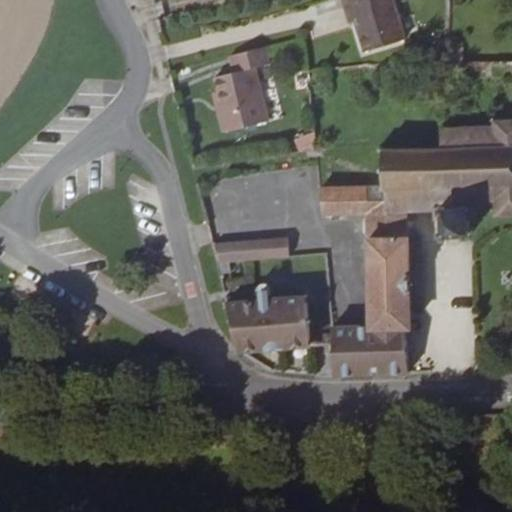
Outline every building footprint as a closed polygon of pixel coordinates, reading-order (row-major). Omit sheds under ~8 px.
[(349,0),(353,11),(361,9),(373,50),(410,38),(398,0),(349,0)] [(268,48),(234,56),(237,72),(217,77),(221,92),(225,111),(217,112),(222,133),(266,124),(255,69),(272,65),(268,48)] [(225,111),(221,92),(213,94),(217,112),(225,111)] [(497,123),(448,126),(445,126),(445,145),(391,147),(386,142),(382,147),(386,150),(387,165),(383,165),(383,171),(387,170),(388,183),(389,210),(411,208),(436,207),(437,217),(445,217),(445,226),(440,227),(440,231),(445,231),(446,236),(451,236),(451,231),(465,230),(466,235),(471,235),(471,230),(475,230),(474,225),(471,225),(471,215),(478,215),(477,206),(497,205),(498,210),(495,214),(497,215),(501,212),(511,210),(511,116),(500,118),(497,114),(494,118),(496,120),(497,123)] [(410,323),(410,326),(414,325),(411,208),(389,210),(388,183),(362,185),(323,187),(326,213),(364,212),(370,212),(374,322),(374,324),(410,323)] [(276,237),(277,255),(295,254),(294,235),(276,237)] [(230,258),(277,255),(276,237),(216,241),(221,258),(230,257),(230,258)] [(221,258),(218,258),(220,269),(230,268),(230,258),(230,257),(221,258)] [(257,298),(273,296),(272,285),(271,281),(269,280),(266,279),(265,278),(263,279),(260,280),(259,281),(258,282),(257,283),(256,285),(257,298)] [(227,299),(239,348),(272,346),(313,343),(310,294),(273,296),(257,298),(227,299)] [(335,323),(337,372),(373,371),(411,369),(410,326),(410,323),(374,324),(374,322),(337,323),(335,323)]
